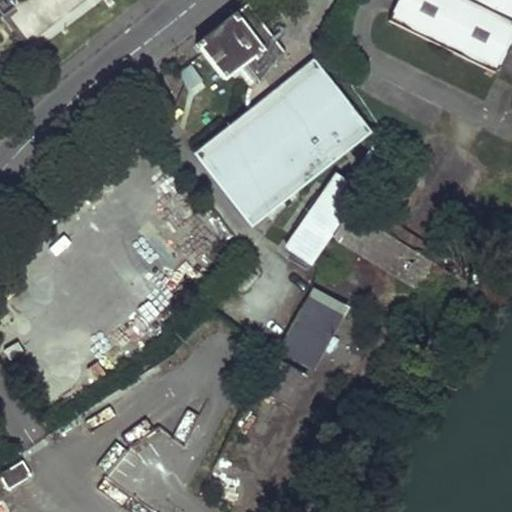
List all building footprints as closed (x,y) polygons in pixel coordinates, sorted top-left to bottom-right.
[(26,0),(6,18),(28,45),(66,13),(57,2),(59,0),(26,0)] [(511,0),(399,0),(389,21),(493,74),(511,36),(511,0)] [(284,56),(247,5),(216,29),(195,46),(222,81),(242,65),(259,85),(274,63),(284,56)] [(309,67),(199,154),(250,217),(359,130),(309,67)] [(346,209),(329,237),(433,300),(449,272),(346,209)] [(309,369),(344,305),(311,287),(276,352),(309,369)] [(283,362),(265,394),(291,408),(308,377),(283,362)] [(7,487),(28,478),(22,465),(1,474),(7,487)]
